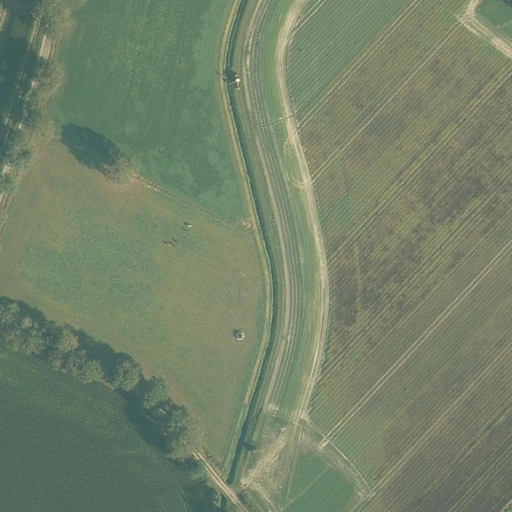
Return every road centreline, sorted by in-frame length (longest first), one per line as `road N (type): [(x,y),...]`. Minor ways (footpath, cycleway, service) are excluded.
road 1 (track): [(251,0),(234,64),(283,278),(282,306),(228,511)]
road 2 (track): [(0,321),(131,385),(244,511)]
road 3 (unclassified): [(0,188),(56,0)]
